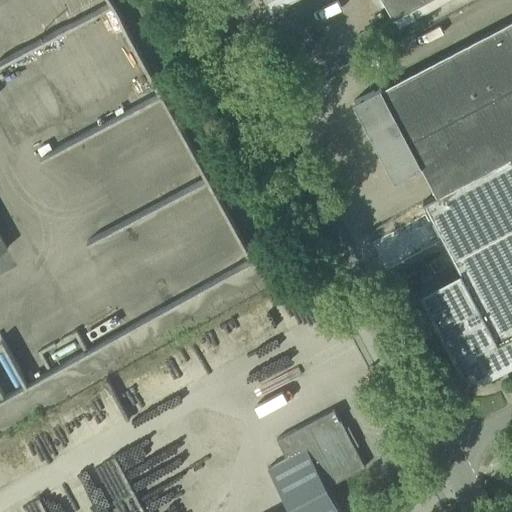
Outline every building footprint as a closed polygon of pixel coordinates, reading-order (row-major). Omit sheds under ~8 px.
[(0,0),(0,58),(110,13),(104,0),(0,0)] [(267,0),(272,8),(287,0),(267,0)] [(385,0),(395,16),(425,0),(385,0)] [(511,17),(354,101),(366,123),(369,121),(373,128),(369,130),(395,180),(422,166),(437,195),(511,154),(511,17)] [(244,269),(154,51),(154,106),(102,105),(99,109),(82,101),(82,91),(81,90),(86,81),(72,81),(71,101),(65,98),(62,91),(21,108),(57,196),(91,196),(113,207),(83,219),(90,236),(179,199),(214,217),(164,237),(153,210),(153,243),(138,249),(138,234),(129,238),(135,252),(133,255),(199,288),(244,269)] [(511,154),(437,195),(423,202),(460,272),(424,291),(461,362),(466,369),(474,373),(482,373),(489,371),(511,358),(511,154)] [(341,511),(327,486),(366,466),(356,447),(359,445),(357,442),(354,444),(347,430),(350,428),(348,425),(345,427),(335,408),(277,439),(287,457),(268,468),(288,506),(277,511),(341,511)]
